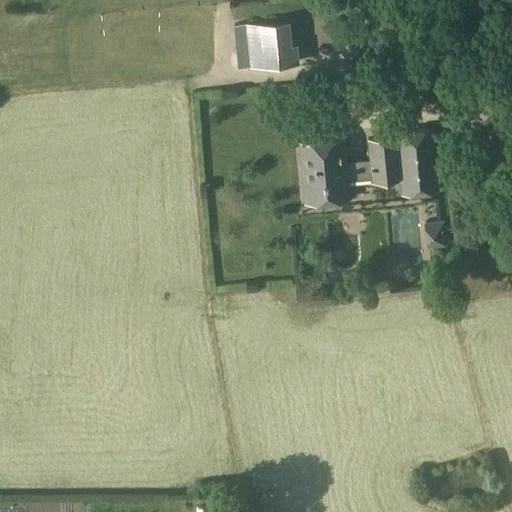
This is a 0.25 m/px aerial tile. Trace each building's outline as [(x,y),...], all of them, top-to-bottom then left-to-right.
[(252,23),(256,65),(298,61),(296,43),(290,44),(288,20),(252,23)] [(474,28),(474,76),(489,76),(489,28),(474,28)] [(383,49),(383,61),(406,60),(406,48),(383,49)] [(398,171),(399,180),(401,195),(438,191),(432,130),(395,133),(395,136),(397,160),(398,171)] [(342,139),(300,143),(305,201),(347,197),(346,182),(344,163),(342,139)] [(391,162),(369,164),(370,174),(398,171),(397,160),(391,161),(391,162)] [(425,223),(428,246),(444,245),(441,221),(425,223)] [(389,229),(391,284),(418,283),(415,228),(389,229)]
